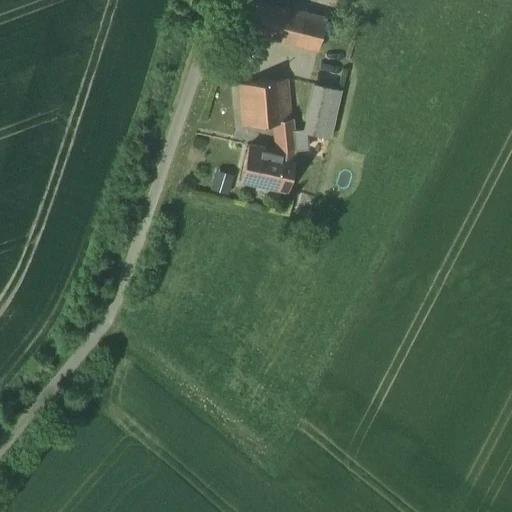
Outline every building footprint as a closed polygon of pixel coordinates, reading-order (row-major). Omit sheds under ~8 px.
[(250,0),(241,0),(234,29),(317,49),(324,18),(250,0)] [(286,79),(238,85),(242,125),(274,122),(290,119),(286,79)] [(314,84),(304,131),(305,130),(305,133),(329,137),(340,89),(314,84)] [(277,152),(295,156),(295,150),(293,132),(292,119),(290,119),(274,122),(277,152)] [(304,131),(293,132),(295,150),(307,148),(305,133),(305,130),(304,131)] [(288,191),(295,156),(277,152),(249,146),(241,180),(288,191)] [(212,189),(230,193),(234,172),(216,169),(212,189)]
